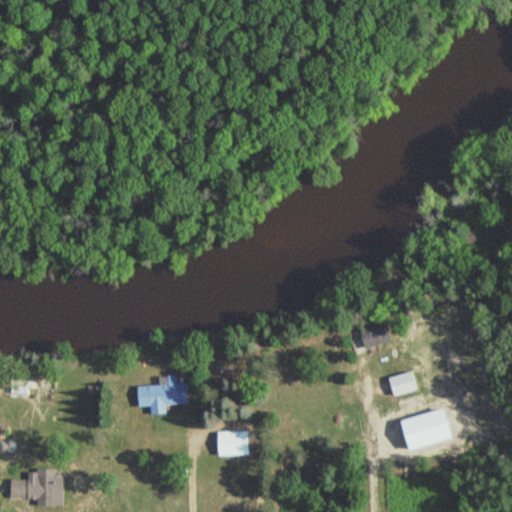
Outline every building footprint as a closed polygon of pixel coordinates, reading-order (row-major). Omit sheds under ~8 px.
[(365,328),(370,347),(396,340),(391,321),(365,328)] [(390,377),(394,396),(420,389),(415,371),(390,377)] [(140,385),(142,405),(153,404),(154,414),(171,412),(170,404),(193,402),(191,382),(181,382),(180,374),(163,375),(164,384),(140,385)] [(36,407),(58,407),(59,376),(12,375),(12,398),(36,398),(36,407)] [(222,455),(253,455),(253,430),(222,430),(222,455)]
